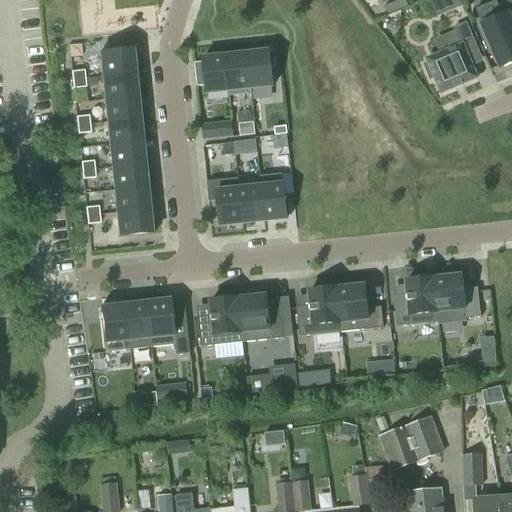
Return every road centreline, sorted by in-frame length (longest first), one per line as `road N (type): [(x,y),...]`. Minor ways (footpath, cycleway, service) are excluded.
road 1 (residential): [(511,234),(192,267)]
road 2 (residential): [(4,511),(8,465),(56,404),(34,238)]
road 3 (residential): [(192,267),(174,41),(187,0)]
road 4 (residential): [(34,238),(11,0)]
